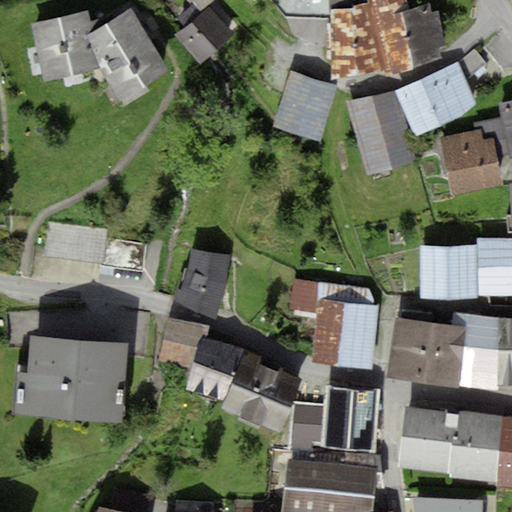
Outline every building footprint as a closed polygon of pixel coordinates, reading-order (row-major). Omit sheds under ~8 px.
[(407,0),(348,0),(332,6),(331,67),(389,67),(442,51),(440,41),(448,40),(440,5),(433,8),(431,0),(425,0),(409,3),(407,0)] [(232,32),(209,3),(175,31),(199,59),(232,32)] [(96,36),(89,40),(100,55),(132,100),(174,70),(132,10),(96,36)] [(90,13),(34,25),(48,85),(104,73),(100,55),(89,40),(96,36),(90,13)] [(478,99),(458,58),(396,88),(416,129),(478,99)] [(278,126),(321,142),(339,90),(296,75),(278,126)] [(350,98),(367,168),(409,158),(392,87),(350,98)] [(511,96),(500,99),(511,151),(511,150),(511,96)] [(484,135),(482,126),(439,135),(451,189),(503,177),(494,133),(484,135)] [(511,287),(511,239),(480,240),(480,288),(511,287)] [(178,299),(214,308),(228,253),(192,244),(178,299)] [(475,244),(423,244),(422,291),(475,291),(475,244)] [(313,358),(372,364),(378,302),(319,296),(313,358)] [(459,310),(458,320),(452,378),(493,382),(494,376),(500,315),(459,310)] [(210,323),(168,314),(159,358),(192,365),(202,334),(207,336),(210,323)] [(401,314),(395,372),(452,378),(458,320),(401,314)] [(511,315),(500,315),(494,376),(511,377),(511,315)] [(187,383),(223,394),(238,346),(207,336),(202,334),(192,365),(187,383)] [(23,336),(18,412),(128,419),(133,343),(23,336)] [(222,402),(279,426),(300,375),(243,351),(222,402)] [(328,382),(321,446),(368,451),(375,387),(328,382)] [(458,415),(409,409),(402,466),(451,472),(458,415)] [(507,419),(458,410),(451,472),(500,485),(507,419)] [(511,418),(507,419),(500,485),(511,485),(511,418)] [(289,454),(291,437),(274,435),(272,452),(289,454)] [(380,461),(292,452),(287,507),(337,511),(375,505),(380,461)] [(416,498),(417,511),(485,511),(485,502),(416,498)]
